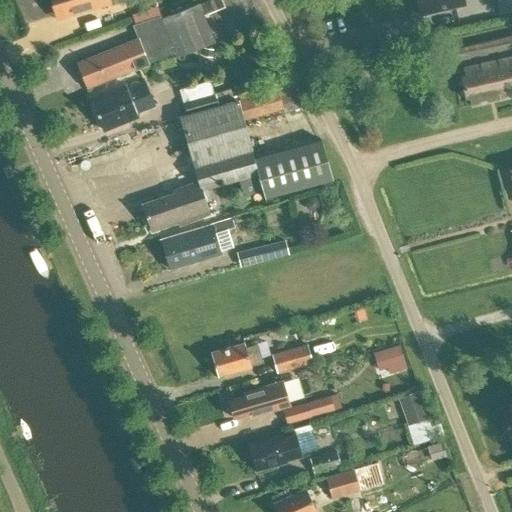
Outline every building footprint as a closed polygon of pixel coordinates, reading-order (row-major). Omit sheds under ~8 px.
[(49,0),(54,17),(68,13),(69,17),(111,5),(109,0),(49,0)] [(414,0),(419,18),(466,6),(463,0),(414,0)] [(511,0),(495,0),(498,15),(511,11),(511,0)] [(137,39),(76,64),(86,90),(148,65),(148,64),(174,54),(176,59),(214,43),(198,5),(161,19),(160,17),(132,26),(137,39)] [(471,103),(511,93),(511,59),(464,71),(466,78),(461,79),(465,96),(469,95),(471,103)] [(126,90),(124,86),(90,99),(103,132),(137,118),(136,114),(154,107),(144,82),(126,90)] [(283,114),(303,108),(299,83),(179,118),(197,183),(172,191),(173,194),(142,205),(151,232),(178,223),(180,226),(198,220),(197,216),(209,212),(201,191),(238,180),(242,196),(262,191),(264,199),(332,180),(321,141),(253,160),(250,150),(252,150),(243,121),(282,110),(283,114)] [(234,228),(231,220),(160,241),(169,270),(220,255),(214,234),(234,228)] [(236,253),(240,267),(264,261),(288,255),(284,241),(260,247),(236,253)] [(237,286),(185,297),(193,327),(244,315),(237,286)] [(245,349),(243,344),(210,354),(217,377),(250,368),(250,366),(262,363),(257,346),(245,349)] [(307,346),(272,356),(277,374),(312,363),(307,346)] [(273,407),(287,403),(282,383),(267,388),(266,387),(243,394),(244,397),(228,402),(233,419),(255,413),(256,416),(274,411),(273,407)] [(437,437),(420,391),(397,399),(414,445),(437,437)] [(311,417),(308,405),(307,403),(283,410),(287,424),(311,417)] [(284,458),(300,454),(294,434),(278,439),(278,437),(249,446),(256,471),(285,462),(284,458)] [(337,453),(310,460),(314,474),(340,467),(337,453)] [(355,471),(327,479),(333,500),(361,491),(355,471)] [(315,511),(305,490),(273,505),(276,511),(315,511)]
